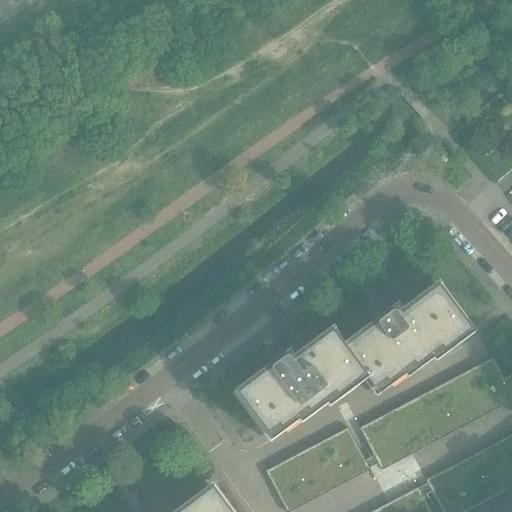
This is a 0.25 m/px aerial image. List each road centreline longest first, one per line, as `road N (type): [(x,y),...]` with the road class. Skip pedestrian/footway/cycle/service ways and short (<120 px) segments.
road 1 (residential): [(0,498),(170,381),(393,193),(421,188)]
road 2 (residential): [(511,270),(442,195),(421,188)]
